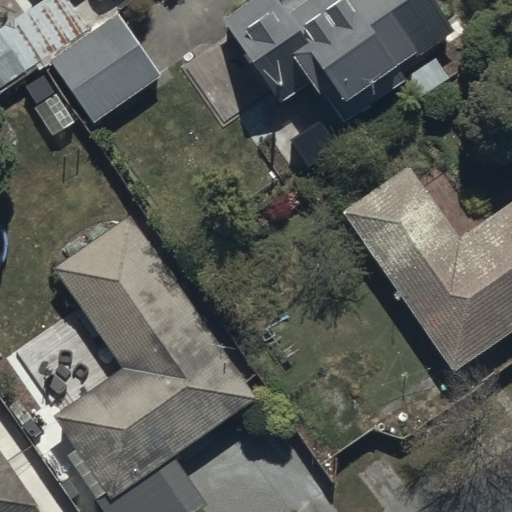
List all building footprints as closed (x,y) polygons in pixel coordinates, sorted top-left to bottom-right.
[(71,0),(30,0),(0,19),(0,27),(27,69),(50,55),(90,28),(71,0)] [(255,0),(229,17),(282,97),(316,75),(343,116),(409,72),(396,52),(416,39),(423,49),(461,24),(445,0),(255,0)] [(90,28),(50,55),(88,115),(161,68),(122,7),(90,28)] [(408,159),(343,205),(454,366),(511,326),(511,192),(457,230),(408,159)] [(52,263),(120,359),(56,405),(116,490),(261,389),(132,206),(52,263)] [(259,342),(335,454),(426,392),(348,283),(259,342)] [(0,511),(18,511),(36,501),(0,447),(0,511)] [(216,511),(181,462),(105,511),(216,511)]
